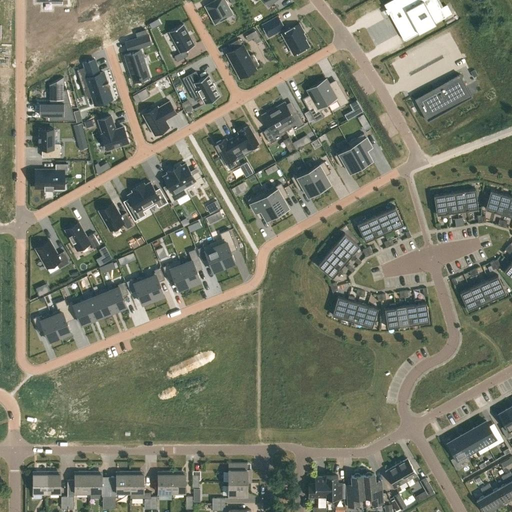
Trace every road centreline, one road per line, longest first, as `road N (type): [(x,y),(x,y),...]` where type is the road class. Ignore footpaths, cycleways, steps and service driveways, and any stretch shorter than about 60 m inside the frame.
road 1 (residential): [(19,224),(19,355),(39,370),(249,286),(261,248),(418,161)]
road 2 (residential): [(262,450),(13,451)]
road 3 (residential): [(20,0),(19,224)]
road 4 (residential): [(411,428),(402,404),(407,385),(453,342),(430,258)]
road 5 (residential): [(342,34),(418,161)]
road 6 (residential): [(19,224),(143,154)]
road 7 (residential): [(238,100),(342,34)]
